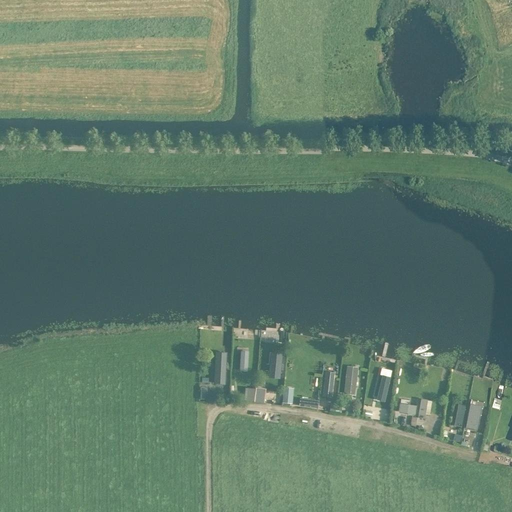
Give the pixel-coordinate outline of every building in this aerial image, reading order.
[(241,349),(240,354),(236,354),(235,365),(245,366),(247,350),(241,349)] [(224,381),(225,350),(215,350),(214,380),(224,381)] [(281,351),(273,350),(271,374),(278,375),(281,351)] [(322,393),(330,394),(333,370),(325,369),(322,393)] [(353,392),(355,382),(352,381),(354,370),(346,369),(343,390),(353,392)] [(389,374),(382,372),(376,397),(384,398),(389,374)] [(291,401),(293,385),(283,385),(281,400),(291,401)] [(420,397),(417,415),(424,416),(427,398),(420,397)] [(399,401),(398,409),(414,411),(415,403),(399,401)] [(457,402),(453,423),(460,424),(464,403),(457,402)] [(475,426),(479,405),(469,403),(465,424),(475,426)]
